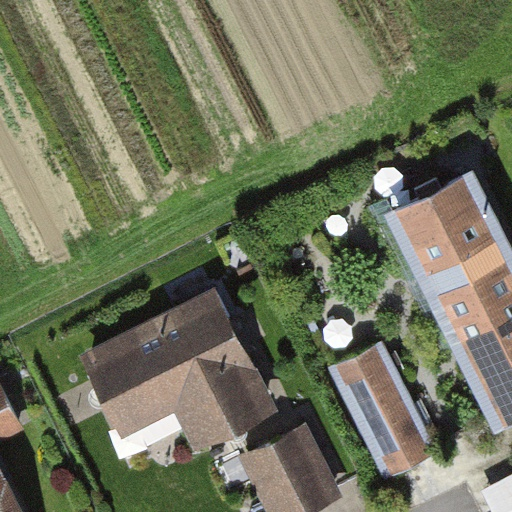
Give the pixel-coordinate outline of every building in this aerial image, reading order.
[(511,241),(473,169),(392,212),(508,429),(511,427),(511,241)] [(222,294),(90,359),(150,479),(282,414),(222,294)] [(437,441),(387,344),(338,369),(388,466),(437,441)] [(309,423),(245,455),(274,511),(301,511),(344,490),(309,423)] [(21,511),(0,464),(0,511),(21,511)]
